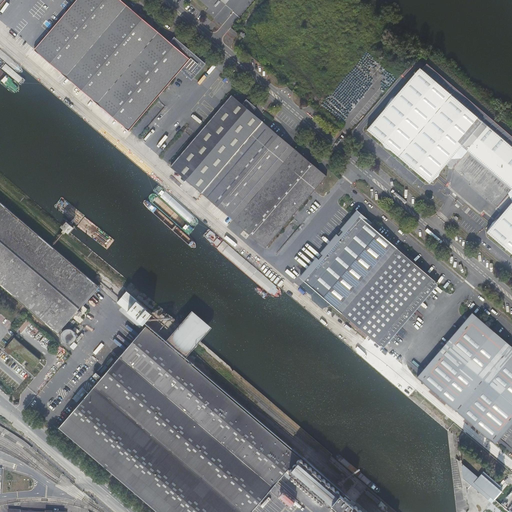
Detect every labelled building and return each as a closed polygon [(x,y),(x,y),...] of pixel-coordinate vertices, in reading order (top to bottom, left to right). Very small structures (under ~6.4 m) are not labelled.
[(64,75),(126,5),(120,0),(74,0),(33,48),(64,75)] [(96,102),(157,32),(126,5),(64,75),(96,102)] [(167,41),(157,32),(96,102),(127,130),(179,69),(188,59),(167,41)] [(188,59),(179,69),(189,77),(191,79),(205,63),(172,35),(167,41),(188,59)] [(422,70),(511,146),(511,139),(425,66),(422,70)] [(511,146),(422,70),(420,68),(367,129),(430,183),(461,146),(511,188),(511,202),(487,232),(511,253),(511,146)] [(201,193),(262,121),(250,111),(248,109),(242,104),(230,94),(169,166),(201,193)] [(242,104),(248,109),(250,111),(255,106),(246,99),(242,104)] [(233,220),(293,149),(262,121),(201,193),(233,220)] [(325,176),(293,149),(233,220),(264,247),(325,176)] [(0,283),(58,333),(71,316),(82,304),(98,285),(0,201),(0,283)] [(356,210),(304,273),(307,275),(303,280),(306,283),(360,219),(356,216),(357,215),(368,224),(370,222),(356,210)] [(360,219),(306,283),(377,343),(431,280),(434,283),(435,281),(423,271),(368,224),(357,215),(356,216),(360,219)] [(426,268),(423,271),(435,281),(434,283),(431,280),(377,343),(380,346),(383,342),(386,344),(440,280),(426,268)] [(126,291),(117,302),(143,324),(152,313),(126,291)] [(82,304),(71,316),(77,321),(87,309),(82,304)] [(205,315),(197,308),(167,341),(187,358),(217,325),(205,315)] [(495,443),(511,423),(511,347),(471,312),(417,376),(495,443)] [(187,358),(167,341),(146,325),(59,427),(159,511),(250,511),(288,467),(289,468),(289,471),(291,473),(293,473),(294,473),(294,475),(295,477),(298,477),(298,479),(300,481),(302,480),(303,481),(303,483),(305,485),(306,484),(307,485),(307,487),(309,488),(311,489),(312,489),(312,491),(314,492),(316,492),(316,493),(317,495),(318,496),(321,496),(321,497),(321,499),(323,500),(325,500),(326,500),(326,503),(327,504),(331,504),(332,502),(340,492),(340,490),(338,489),(336,489),(335,489),(335,487),(333,485),(331,485),(330,485),(330,482),(329,481),(327,481),(326,481),(326,478),(324,477),(322,477),(321,477),(321,475),(319,473),(318,473),(317,472),(316,470),(315,469),(313,469),(312,469),(312,467),(310,465),(308,465),(307,463),(306,461),(304,461),(303,461),(303,459),(299,456),(187,358)] [(70,327),(68,328),(67,329),(65,330),(64,332),(64,333),(63,335),(64,337),(64,338),(65,339),(66,340),(67,341),(69,342),(70,342),(71,342),(73,341),(75,341),(76,340),(77,338),(78,336),(78,335),(78,333),(77,332),(76,330),(75,329),(73,328),(71,327),(70,327)] [(20,366),(3,352),(0,356),(0,368),(10,377),(20,366)] [(54,356),(44,368),(47,371),(57,359),(54,356)] [(37,376),(30,385),(36,390),(43,382),(37,376)] [(22,394),(20,397),(26,402),(28,399),(22,394)] [(281,497),(280,499),(289,507),(296,499),(286,490),(285,492),(283,490),(279,495),(281,497)] [(340,492),(332,502),(342,511),(341,511),(346,511),(353,504),(340,492)]
